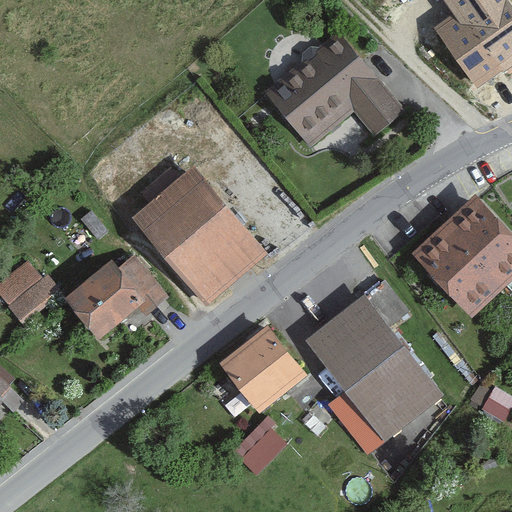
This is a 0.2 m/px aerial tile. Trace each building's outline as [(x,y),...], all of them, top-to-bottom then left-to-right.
[(439,0),(448,12),(434,21),(473,83),(511,58),(511,12),(504,0),(439,0)] [(340,28),(261,89),(304,146),(352,109),(371,134),(403,110),(340,28)] [(188,163),(127,213),(203,304),(263,255),(188,163)] [(511,241),(469,197),(412,252),(473,315),(511,277),(511,241)] [(108,255),(58,293),(93,339),(134,307),(141,316),(160,303),(152,293),(158,289),(130,253),(115,264),(108,255)] [(30,269),(3,287),(21,313),(48,295),(30,269)] [(365,295),(307,338),(382,439),(440,397),(365,295)] [(260,322),(217,355),(256,405),(299,372),(260,322)] [(511,402),(511,401),(491,390),(482,406),(504,418),(511,402)] [(235,449),(259,472),(291,438),(267,415),(235,449)]
